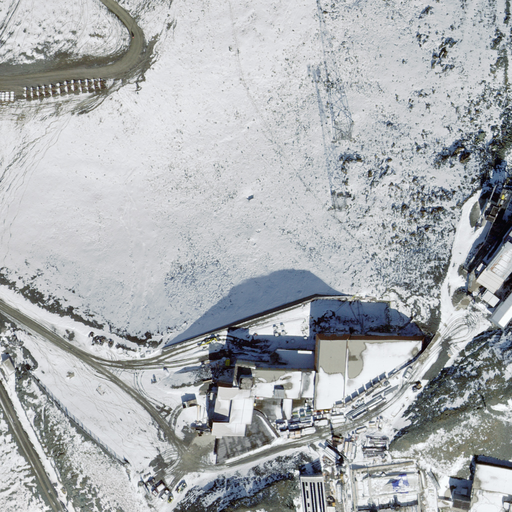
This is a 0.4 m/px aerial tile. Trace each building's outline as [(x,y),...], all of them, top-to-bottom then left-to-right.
[(485,196),(494,199),(499,182),(490,179),(485,196)] [(506,208),(488,201),(476,233),(494,240),(506,208)] [(511,229),(506,237),(508,239),(477,280),(481,283),(494,293),(511,269),(511,229)] [(502,328),(511,315),(511,288),(489,319),(495,323),(502,328)] [(404,370),(431,342),(320,339),(319,351),(277,351),(269,357),(268,369),(256,369),(257,364),(237,363),(232,386),(219,385),(213,422),(211,434),(218,436),(215,464),(270,445),(278,438),(272,431),(336,414),(404,370)] [(511,511),(511,471),(477,465),(467,511),(511,511)] [(420,511),(418,466),(354,470),(356,511),(420,511)] [(325,511),(323,477),(302,479),(304,511),(325,511)]
